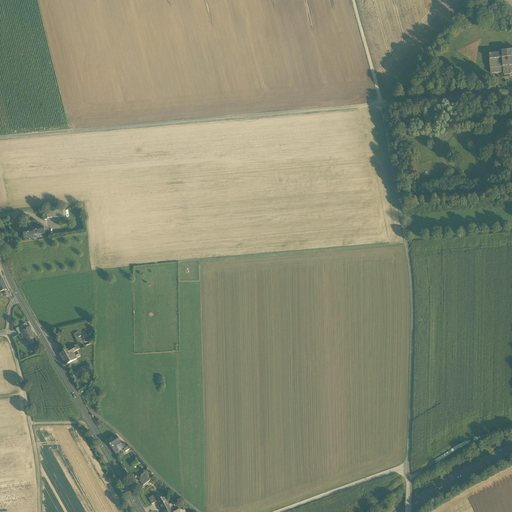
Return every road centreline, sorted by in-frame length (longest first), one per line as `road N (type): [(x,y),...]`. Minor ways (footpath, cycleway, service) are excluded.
road 1 (track): [(381,103),(0,138)]
road 2 (track): [(407,468),(410,273),(381,103)]
road 3 (tertiary): [(141,511),(7,277),(0,249)]
road 4 (track): [(406,243),(204,260)]
road 5 (track): [(198,511),(98,417)]
road 6 (track): [(407,468),(277,511)]
road 7 (track): [(511,93),(381,103)]
road 8 (primary): [(511,447),(399,511)]
